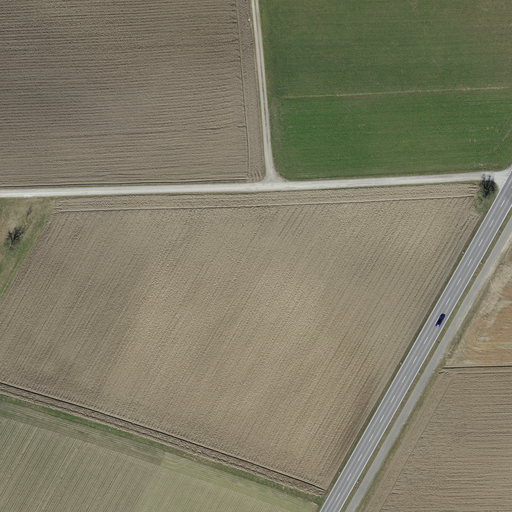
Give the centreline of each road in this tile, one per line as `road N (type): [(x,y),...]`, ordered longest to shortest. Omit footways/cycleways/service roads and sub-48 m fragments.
road 1 (track): [(0,194),(511,179)]
road 2 (secondary): [(511,188),(329,511)]
road 3 (track): [(256,0),(272,184)]
